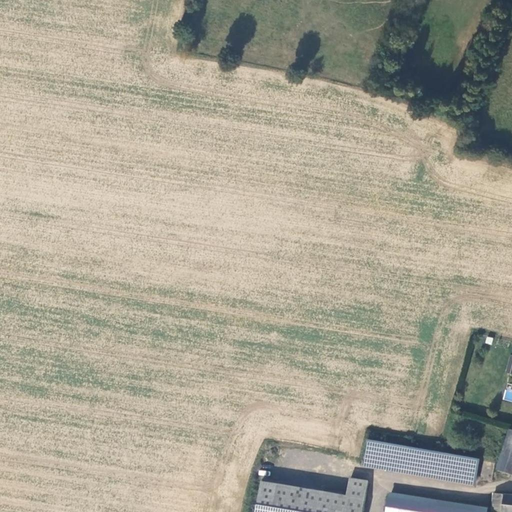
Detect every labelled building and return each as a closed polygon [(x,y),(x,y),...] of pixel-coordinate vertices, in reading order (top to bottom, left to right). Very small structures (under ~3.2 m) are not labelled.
[(511,391),(505,390),(503,400),(511,401),(511,391)] [(511,430),(498,470),(511,474),(511,430)] [(479,460),(392,444),(368,440),(365,457),(477,477),(479,460)] [(366,511),(372,481),(352,478),(349,497),(263,482),(257,511),(366,511)] [(391,493),(388,511),(488,511),(489,508),(391,493)] [(491,511),(511,511),(511,496),(494,494),(491,511)]
